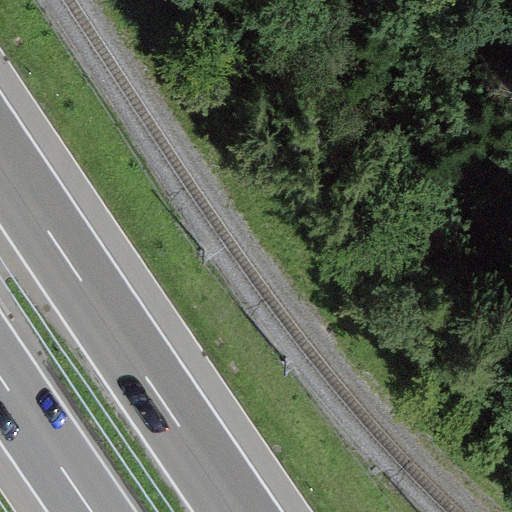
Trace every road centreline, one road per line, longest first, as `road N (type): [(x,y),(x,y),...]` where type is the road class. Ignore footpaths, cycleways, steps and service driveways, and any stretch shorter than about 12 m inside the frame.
road 1 (motorway): [(240,511),(0,155)]
road 2 (motorway): [(0,377),(92,511)]
